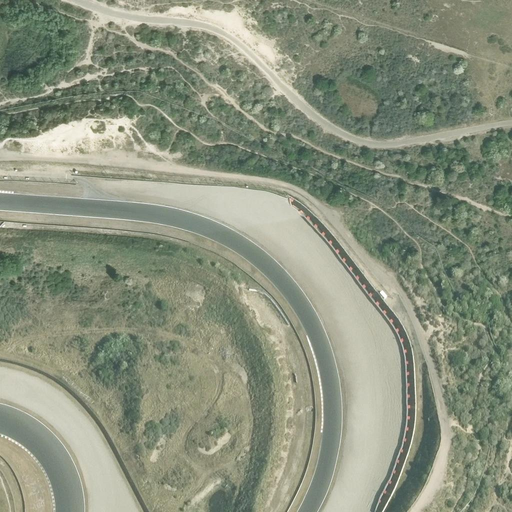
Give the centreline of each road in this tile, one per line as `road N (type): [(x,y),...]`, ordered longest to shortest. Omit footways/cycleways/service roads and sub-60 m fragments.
road 1 (track): [(414,511),(446,441),(425,347),(395,286),(307,196),(262,181),(0,158)]
road 2 (unknown): [(24,0),(172,57),(271,132),(511,216)]
